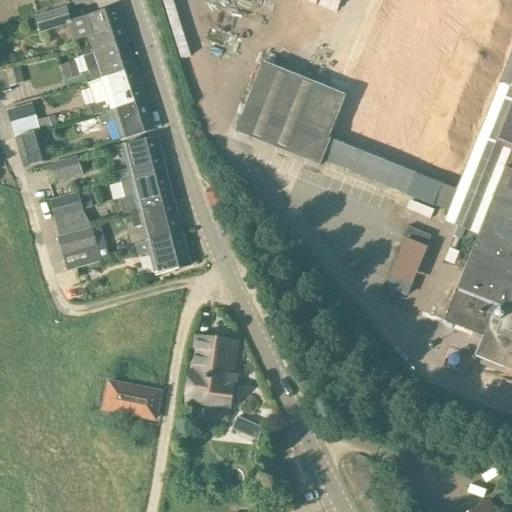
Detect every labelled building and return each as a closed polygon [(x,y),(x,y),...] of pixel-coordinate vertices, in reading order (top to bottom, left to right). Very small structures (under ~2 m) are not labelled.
[(511,0),(367,0),(332,89),(264,63),(237,132),(321,166),(323,161),(450,210),(446,221),(479,235),(446,321),(483,336),(476,356),(511,370),(511,0)] [(66,7),(35,16),(40,33),(70,24),(71,24),(71,23),(66,7)] [(91,16),(71,23),(71,24),(76,39),(89,35),(90,37),(93,49),(93,50),(127,39),(117,8),(91,16)] [(95,53),(84,57),(88,69),(93,83),(103,80),(136,69),(128,43),(127,39),(93,50),(95,53)] [(10,86),(24,82),(20,66),(0,71),(0,89),(1,92),(11,90),(10,86)] [(110,101),(92,107),(95,116),(100,115),(146,99),(144,95),(136,69),(103,80),(110,101)] [(146,99),(100,115),(103,124),(116,120),(123,141),(156,130),(146,99)] [(23,118),(10,122),(15,138),(42,130),(52,127),(49,117),(37,120),(32,103),(20,106),(23,118)] [(42,130),(15,138),(24,169),(51,161),(42,130)] [(129,167),(117,170),(120,182),(132,179),(166,169),(158,137),(124,145),(129,167)] [(77,156),(51,164),(56,182),(83,174),(77,156)] [(132,179),(121,182),(125,198),(121,203),(124,214),(130,213),(131,213),(140,210),(175,201),(174,201),(166,169),(132,179)] [(79,193),(50,201),(55,221),(84,213),(84,210),(79,195),(79,193)] [(140,210),(131,213),(134,228),(144,226),(148,242),(136,245),(137,246),(183,233),(175,201),(140,210)] [(406,238),(427,247),(431,236),(408,226),(403,237),(406,238)] [(60,237),(58,238),(63,256),(98,246),(92,228),(60,237)] [(191,266),(183,233),(137,246),(139,256),(151,253),(157,275),(191,266)] [(452,264),(455,256),(447,253),(443,261),(452,264)] [(230,387),(236,341),(194,336),(190,372),(188,371),(184,402),(229,408),(232,387),(230,387)] [(155,419),(160,393),(110,383),(105,409),(155,419)] [(499,511),(491,499),(469,511),(499,511)]
